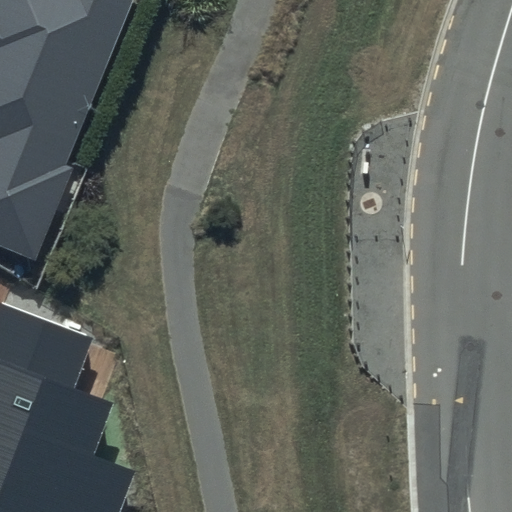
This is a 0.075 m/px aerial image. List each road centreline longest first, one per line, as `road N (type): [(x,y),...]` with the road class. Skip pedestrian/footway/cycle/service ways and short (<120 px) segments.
road 1 (residential): [(464,357),(462,179),(473,100),(502,0)]
road 2 (residential): [(469,511),(464,357)]
